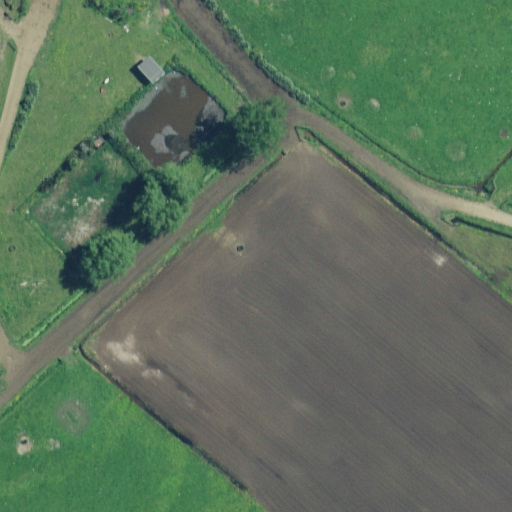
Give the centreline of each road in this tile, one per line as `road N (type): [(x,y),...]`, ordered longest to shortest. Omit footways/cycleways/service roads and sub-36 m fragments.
road 1 (track): [(299,108),(0,393)]
road 2 (track): [(511,219),(393,177),(299,108),(199,0)]
